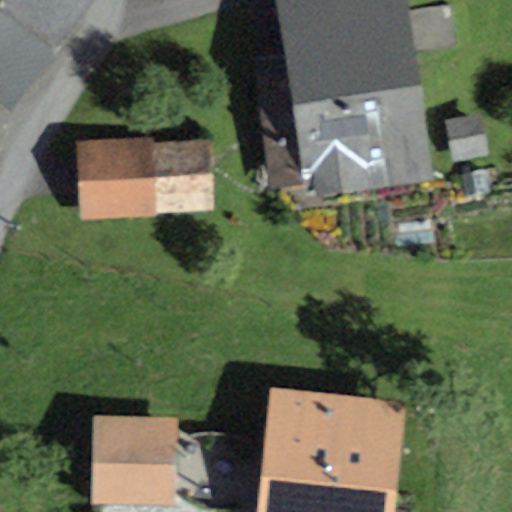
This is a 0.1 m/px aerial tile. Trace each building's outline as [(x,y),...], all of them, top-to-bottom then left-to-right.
[(0,0),(0,10),(39,43),(73,0),(0,0)] [(295,0),(305,80),(268,85),(280,175),(317,170),(319,183),(406,172),(384,0),(357,0),(356,0),(295,0)] [(0,91),(39,43),(0,10),(0,91)] [(488,151),(481,114),(447,120),(454,157),(488,151)] [(143,153),(143,146),(89,149),(93,213),(146,210),(146,203),(206,199),(204,149),(143,153)] [(492,189),(488,170),(463,175),(467,194),(492,189)] [(375,511),(387,411),(288,400),(275,511),(375,511)] [(100,494),(167,496),(169,428),(101,426),(100,494)]
